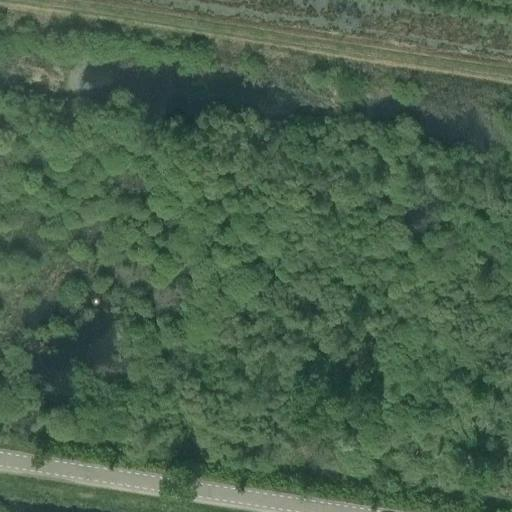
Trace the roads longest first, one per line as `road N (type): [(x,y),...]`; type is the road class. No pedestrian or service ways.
road 1 (track): [(9,0),(511,79)]
road 2 (tertiary): [(329,511),(0,461)]
